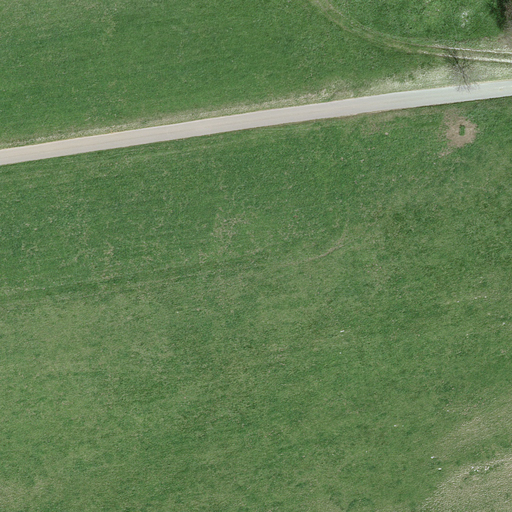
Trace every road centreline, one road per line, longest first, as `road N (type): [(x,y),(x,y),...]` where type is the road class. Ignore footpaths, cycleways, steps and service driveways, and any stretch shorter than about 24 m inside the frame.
road 1 (unclassified): [(511,86),(0,157)]
road 2 (track): [(329,0),(365,31),(400,43),(511,53)]
